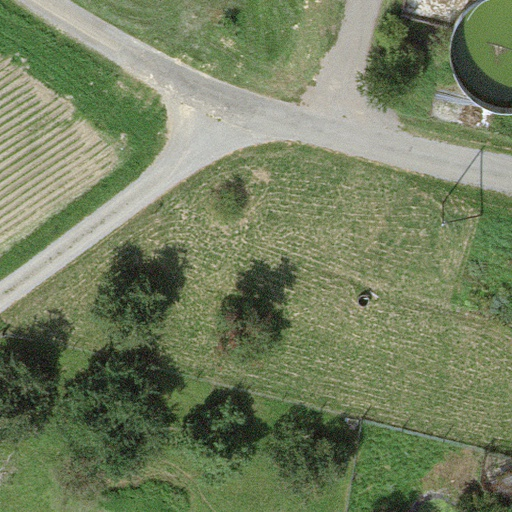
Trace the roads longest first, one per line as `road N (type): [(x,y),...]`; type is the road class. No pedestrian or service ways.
road 1 (track): [(33,0),(226,104),(511,181)]
road 2 (track): [(226,104),(203,151),(0,298)]
